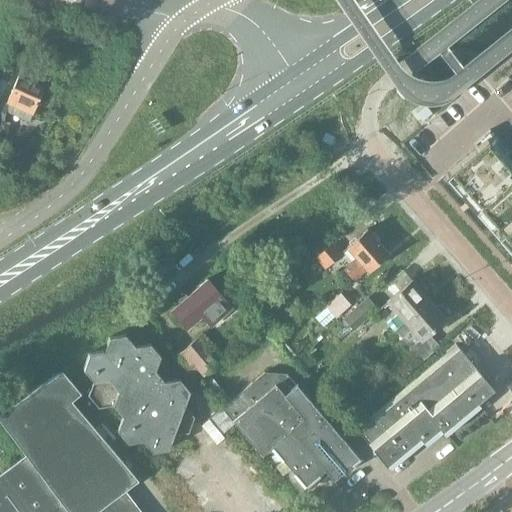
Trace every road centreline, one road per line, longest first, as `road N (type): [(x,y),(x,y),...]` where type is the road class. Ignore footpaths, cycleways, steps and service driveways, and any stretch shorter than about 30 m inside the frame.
road 1 (residential): [(0,238),(86,170),(172,31),(197,9)]
road 2 (unknown): [(370,126),(352,132),(212,258)]
road 3 (primary): [(0,289),(158,177)]
road 4 (residential): [(391,170),(511,311)]
road 5 (primary): [(158,177),(0,272)]
road 6 (primary): [(158,177),(300,84)]
road 7 (primary): [(300,84),(424,0)]
road 8 (residential): [(300,84),(258,25),(197,9)]
